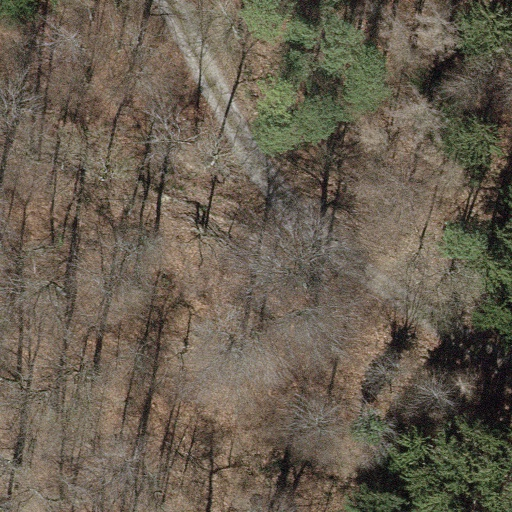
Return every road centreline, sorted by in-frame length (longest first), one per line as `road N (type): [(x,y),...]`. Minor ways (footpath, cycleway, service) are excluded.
road 1 (track): [(171,0),(274,210),(404,312),(511,372)]
road 2 (track): [(274,210),(0,82)]
